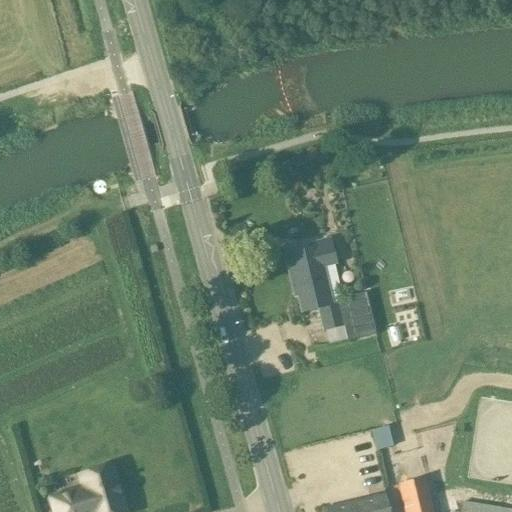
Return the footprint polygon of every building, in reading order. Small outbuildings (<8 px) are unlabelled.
[(323,331),(345,326),(349,341),(377,334),(367,293),(351,297),(352,301),(339,304),(336,292),(341,286),(331,244),(288,254),(302,312),(318,308),(323,331)] [(125,511),(112,467),(81,477),(85,489),(51,499),(54,511),(125,511)] [(433,511),(425,478),(398,485),(404,511),(433,511)] [(388,511),(385,495),(323,510),(323,511),(388,511)] [(460,511),(511,511),(511,509),(504,509),(461,502),(460,511)]
